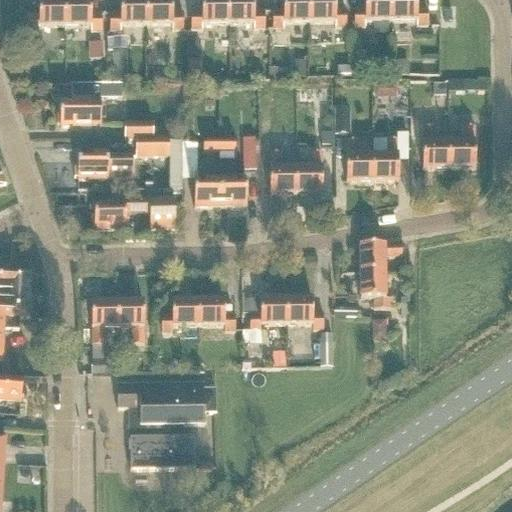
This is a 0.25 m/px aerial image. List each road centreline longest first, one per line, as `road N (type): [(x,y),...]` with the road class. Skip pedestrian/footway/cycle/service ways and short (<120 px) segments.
road 1 (residential): [(53,258),(245,255),(492,209),(502,184),(495,0)]
road 2 (residential): [(62,511),(63,335),(53,258)]
road 3 (unclassified): [(511,371),(303,511)]
